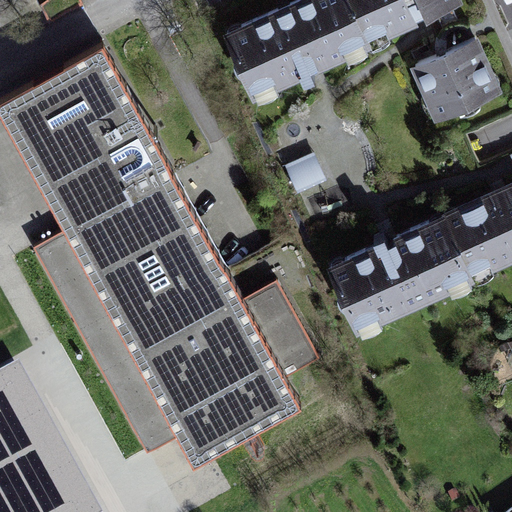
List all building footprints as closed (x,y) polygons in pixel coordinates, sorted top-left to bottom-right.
[(82,0),(38,0),(49,19),(84,2),(82,0)] [(255,91),(456,0),(288,0),(226,28),(255,91)] [(192,448),(301,390),(110,37),(2,96),(192,448)] [(499,86),(477,37),(418,64),(440,112),(499,86)] [(298,187),(327,175),(316,148),(287,159),(298,187)] [(511,253),(511,179),(328,265),(356,326),(511,253)] [(0,371),(0,511),(101,511),(105,511),(21,360),(0,371)]
